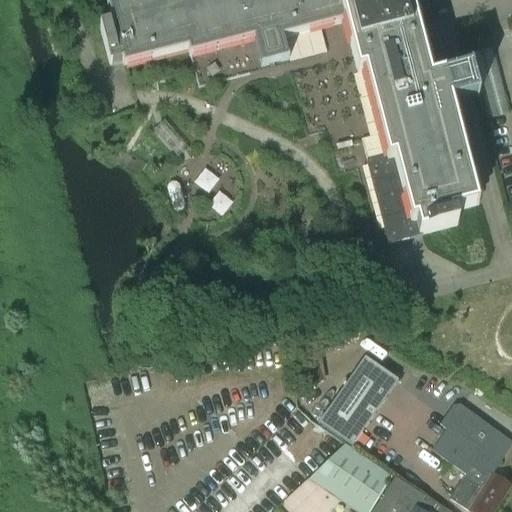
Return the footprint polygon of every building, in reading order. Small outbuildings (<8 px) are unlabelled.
[(108,25),(98,28),(109,66),(121,63),(122,62),(123,67),(187,50),(188,57),(240,43),(242,43),(253,40),(254,41),(260,65),(260,68),(269,65),(278,63),(287,61),(286,58),(281,40),(281,39),(281,38),(292,35),(293,36),(294,35),(294,34),(305,31),(305,33),(307,32),(306,31),(318,28),(318,29),(320,29),(319,28),(331,25),(331,26),(332,25),(332,24),(343,21),(343,22),(345,22),(348,33),(346,34),(347,35),(349,35),(352,46),(350,47),(350,48),(352,48),(355,59),(353,60),(354,61),(355,61),(358,72),(357,72),(357,74),(365,72),(368,83),(366,83),(367,85),(369,84),(372,96),(370,96),(370,97),(372,97),(375,108),(373,109),(373,110),(375,110),(378,121),(376,121),(377,123),(379,122),(381,134),(380,134),(380,136),(382,135),(385,147),(383,147),(383,148),(385,148),(388,159),(367,165),(384,231),(414,223),(418,235),(418,236),(420,236),(456,226),(454,216),(449,217),(449,215),(449,214),(475,207),(475,205),(473,205),(470,194),(472,194),(471,192),(470,193),(467,181),(468,181),(468,179),(467,180),(463,168),(465,168),(465,167),(463,167),(460,156),(462,155),(461,154),(459,154),(456,143),(458,143),(458,141),(456,142),(453,130),(455,130),(455,128),(453,129),(450,117),(452,117),(451,116),(450,116),(447,105),(448,104),(477,97),(469,70),(441,77),(429,80),(415,30),(414,30),(411,19),(412,18),(412,17),(410,17),(407,6),(409,6),(409,4),(407,4),(405,0),(110,0),(105,1),(113,28),(109,29),(108,25)] [(155,128),(153,130),(176,157),(180,154),(186,149),(163,121),(160,124),(155,128)] [(167,186),(165,190),(171,210),(175,212),(179,212),(183,209),(184,206),(178,186),(174,184),(170,184),(167,186)] [(324,382),(320,356),(295,361),(299,386),(324,382)] [(317,424),(351,448),(398,382),(364,358),(317,424)] [(489,475),(508,447),(458,411),(456,418),(452,433),(451,432),(446,441),(439,454),(462,470),(460,473),(464,476),(449,500),(467,511),(493,511),(509,488),(489,475)] [(276,511),(330,511),(339,502),(353,511),(369,511),(390,479),(343,446),(276,511)] [(417,511),(415,510),(422,499),(391,477),(390,479),(369,511),(417,511)]
